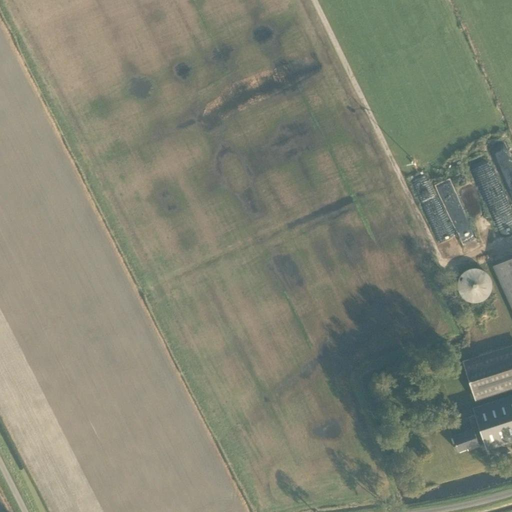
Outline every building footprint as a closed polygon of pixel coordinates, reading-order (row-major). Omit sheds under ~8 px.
[(429,178),(415,183),(420,199),(435,193),(429,178)] [(442,197),(448,216),(463,212),(454,184),(443,187),(446,196),(442,197)] [(462,190),(465,202),(479,198),(475,186),(462,190)] [(511,256),(492,266),(511,309),(511,256)] [(476,268),(475,268),(473,268),(472,268),(470,268),(469,269),(467,269),(466,270),(465,271),(463,272),(462,273),(461,274),(460,275),(460,276),(459,278),(458,279),(458,280),(458,282),(457,283),(457,285),(457,286),(458,288),(458,289),(458,291),(459,292),(460,294),(460,295),(461,296),(462,297),(463,298),(465,299),(466,300),(467,301),(469,301),(470,302),(472,302),(473,302),(475,302),(476,302),(478,302),(479,302),(480,301),(482,301),(483,300),(484,299),(486,298),(487,297),(488,296),(489,295),(489,294),(490,292),(491,291),(491,289),(492,288),(492,286),(492,285),(492,283),(492,282),(491,280),(491,279),(490,278),(489,276),(489,275),(488,274),(487,273),(486,272),(484,271),(483,270),(482,269),(480,269),(479,268),(478,268),(476,268)] [(476,401),(511,389),(511,344),(463,360),(476,401)] [(486,445),(487,447),(511,438),(511,394),(474,407),(477,416),(486,445)] [(469,451),(486,445),(477,416),(471,418),(475,430),(454,437),(459,452),(468,449),(469,451)]
